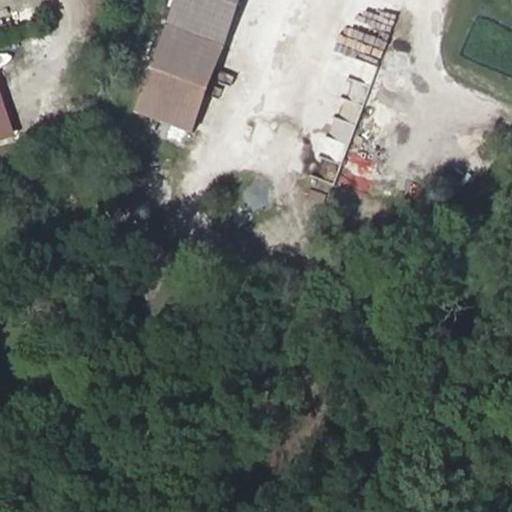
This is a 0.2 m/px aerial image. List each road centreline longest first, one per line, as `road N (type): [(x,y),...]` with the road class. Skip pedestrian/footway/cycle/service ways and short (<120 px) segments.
road 1 (track): [(155,268),(511,269)]
road 2 (unknown): [(243,204),(266,56),(296,0)]
